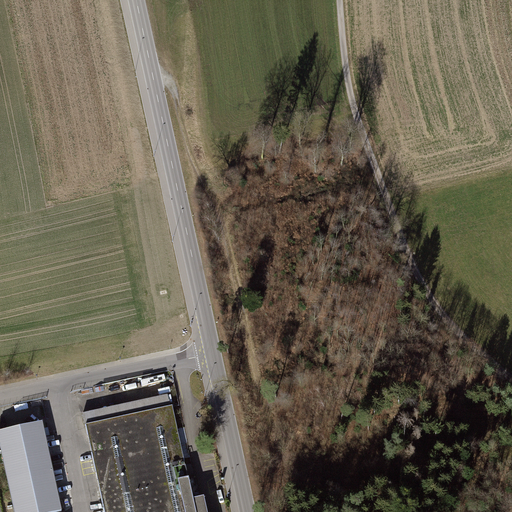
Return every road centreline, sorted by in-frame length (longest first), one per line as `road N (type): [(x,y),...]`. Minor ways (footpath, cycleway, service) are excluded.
road 1 (track): [(152,78),(172,87),(218,212),(291,511)]
road 2 (tertiary): [(135,0),(212,352)]
road 3 (track): [(511,379),(425,289),(358,120)]
road 4 (residential): [(212,352),(0,397)]
road 5 (tertiary): [(212,352),(247,511)]
road 6 (track): [(358,120),(339,0)]
